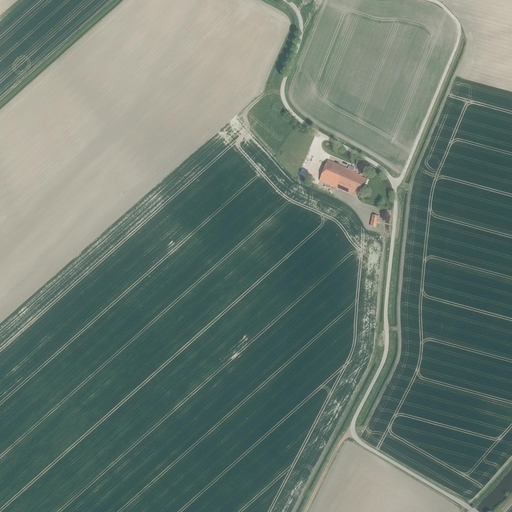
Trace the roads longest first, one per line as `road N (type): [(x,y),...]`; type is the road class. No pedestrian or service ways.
road 1 (unclassified): [(473,511),(352,432),(386,349),(395,192),(385,171),(314,131),(284,101),(301,32),(284,0)]
road 2 (track): [(393,185),(459,34),(455,19),(426,0)]
